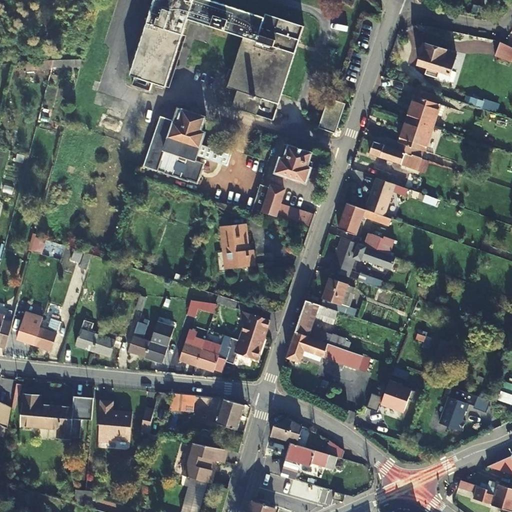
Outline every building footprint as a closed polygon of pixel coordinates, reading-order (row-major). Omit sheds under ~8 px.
[(244,36),(237,61),(289,78),(306,24),(267,12),(266,16),(215,0),(155,0),(154,5),(149,4),(147,12),(151,14),(141,43),(140,48),(181,45),(189,19),(244,36)] [(511,62),(511,61),(511,47),(500,42),(495,56),(511,62)] [(448,50),(427,43),(424,53),(422,53),(418,64),(427,67),(425,74),(437,78),(440,72),(450,75),(454,63),(453,63),(456,55),(447,52),(448,50)] [(179,46),(138,50),(130,76),(134,77),(132,85),(149,91),(152,83),(166,88),(179,46)] [(54,58),(39,59),(40,68),(51,67),(53,61),(54,58)] [(26,69),(35,68),(34,59),(26,60),(26,69)] [(51,67),(51,68),(79,67),(80,60),(53,61),(51,67)] [(282,96),(287,80),(235,63),(230,80),(282,96)] [(282,96),(230,80),(227,87),(238,91),(279,105),(282,96)] [(407,118),(433,127),(438,114),(442,116),(445,106),(437,104),(440,95),(418,88),(407,118)] [(469,104),(480,108),(485,93),(474,90),(469,104)] [(279,105),(238,91),(232,109),(273,122),(279,105)] [(329,100),(320,129),(336,134),(345,104),(329,100)] [(152,144),(145,166),(164,173),(189,182),(189,181),(198,184),(200,178),(201,178),(204,170),(203,170),(205,163),(196,160),(198,156),(229,166),(234,151),(215,145),(214,149),(202,145),(206,132),(202,130),(206,118),(183,110),(182,111),(179,109),(175,121),(161,117),(152,144)] [(102,114),(98,127),(118,134),(123,121),(102,114)] [(433,127),(407,118),(400,139),(426,148),(433,127)] [(388,159),(394,161),(402,163),(401,166),(409,168),(411,163),(412,163),(415,156),(385,146),(386,145),(374,141),(370,153),(378,155),(388,159)] [(312,153),(285,144),(281,158),(280,157),(275,173),(306,184),(312,168),(311,167),(313,162),(309,161),(312,153)] [(416,155),(415,156),(412,163),(420,166),(423,158),(416,155)] [(67,164),(64,173),(72,175),(75,167),(67,164)] [(399,185),(401,178),(397,177),(398,175),(372,166),(369,174),(378,177),(399,185)] [(378,177),(368,209),(386,216),(394,191),(407,195),(409,188),(399,185),(378,177)] [(418,186),(419,185),(401,178),(399,185),(409,188),(416,191),(418,186)] [(262,184),(251,216),(257,218),(260,211),(269,214),(277,217),(278,217),(283,205),(281,204),(286,189),(276,185),(271,188),(262,184)] [(367,209),(348,202),(339,227),(358,234),(365,214),(367,209)] [(289,207),(283,205),(278,217),(284,220),(289,207)] [(295,209),(289,207),(284,220),(290,222),(291,222),(295,209)] [(301,211),(295,209),(291,222),(297,224),(301,211)] [(367,209),(365,214),(390,224),(392,218),(386,216),(368,209),(367,209)] [(308,213),(301,211),(297,224),(303,226),(308,213)] [(314,215),(308,213),(303,226),(304,226),(310,228),(314,215)] [(221,229),(226,270),(255,266),(253,252),(248,253),(245,226),(221,229)] [(42,232),(40,237),(59,244),(61,238),(42,232)] [(368,233),(364,244),(389,253),(394,239),(383,236),(382,238),(368,233)] [(29,251),(42,253),(44,239),(31,237),(29,251)] [(361,244),(345,238),(334,271),(351,277),(358,257),(365,259),(365,258),(395,268),(399,256),(389,253),(364,244),(362,244),(361,244)] [(74,250),(71,260),(79,263),(83,253),(74,250)] [(91,255),(84,252),(80,266),(87,268),(91,255)] [(360,281),(375,286),(378,278),(363,273),(360,281)] [(347,314),(353,296),(347,293),(349,285),(350,285),(331,279),(322,305),(339,311),(347,314)] [(356,288),(349,285),(347,293),(353,296),(356,288)] [(87,289),(83,302),(90,304),(94,291),(87,289)] [(142,307),(145,296),(138,295),(135,305),(142,307)] [(235,310),(238,302),(220,296),(217,304),(235,310)] [(215,314),(216,305),(190,300),(187,316),(197,318),(198,311),(215,314)] [(313,329),(317,317),(319,312),(336,318),(339,311),(322,305),(308,300),(297,331),(311,336),(313,329)] [(16,339),(34,345),(39,328),(42,318),(25,312),(16,339)] [(242,331),(264,338),(270,320),(243,312),(241,320),(245,322),(242,331)] [(319,312),(317,317),(334,324),(336,318),(319,312)] [(39,328),(34,345),(51,351),(60,322),(58,321),(59,317),(52,315),(47,331),(39,328)] [(12,323),(2,321),(1,327),(0,326),(0,348),(5,349),(12,323)] [(75,346),(93,352),(98,335),(90,333),(93,324),(84,321),(75,346)] [(144,358),(161,364),(173,328),(157,323),(151,342),(150,342),(144,358)] [(127,353),(144,358),(150,342),(142,339),(146,329),(136,326),(127,353)] [(326,334),(313,329),(311,336),(323,340),(324,340),(326,334)] [(264,338),(242,331),(239,341),(231,338),(230,339),(230,349),(227,358),(226,362),(233,365),(237,354),(257,360),(264,338)] [(297,331),(289,357),(302,362),(306,350),(325,357),(330,343),(323,340),(311,336),(297,331)] [(331,342),(333,336),(326,334),(324,340),(331,342)] [(331,342),(343,348),(347,339),(334,334),(333,336),(331,342)] [(98,335),(93,352),(110,357),(115,341),(98,335)] [(202,350),(196,366),(214,372),(219,356),(227,358),(230,349),(230,339),(231,338),(224,336),(218,355),(202,350)] [(186,339),(179,361),(196,366),(202,350),(205,340),(195,337),(193,341),(186,339)] [(440,342),(439,352),(453,353),(454,344),(440,342)] [(343,348),(330,343),(325,357),(344,364),(350,350),(343,348)] [(372,358),(350,350),(344,364),(367,372),(372,358)] [(511,384),(505,382),(498,401),(511,406),(511,384)] [(406,415),(413,389),(388,383),(382,409),(406,415)] [(175,394),(172,407),(194,412),(195,396),(175,394)] [(359,411),(355,425),(382,433),(388,414),(380,412),(383,399),(371,395),(365,413),(359,411)] [(40,398),(25,396),(22,425),(58,429),(57,438),(71,440),(71,439),(77,439),(81,435),(82,421),(92,422),(94,400),(74,398),(73,412),(63,411),(63,408),(40,406),(40,398)] [(469,405),(449,397),(439,424),(462,432),(465,422),(462,420),(465,412),(466,412),(469,405)] [(245,405),(224,398),(216,424),(237,431),(245,405)] [(0,424),(8,429),(12,408),(0,401),(0,424)] [(102,403),(99,439),(131,442),(133,415),(113,413),(113,405),(102,403)] [(141,432),(150,434),(155,409),(147,407),(141,432)] [(274,426),(271,437),(291,443),(297,445),(304,427),(290,419),(274,426)] [(157,437),(150,435),(147,447),(154,449),(157,437)] [(228,450),(193,442),(184,477),(190,478),(181,511),(199,511),(207,483),(213,484),(216,471),(213,471),(214,466),(217,466),(218,462),(226,463),(228,450)] [(326,453),(297,445),(291,443),(286,458),(311,466),(313,462),(335,468),(339,457),(326,453)] [(326,453),(339,457),(341,450),(329,446),(326,453)] [(511,456),(490,467),(511,473),(511,456)] [(296,481),(271,474),(267,489),(291,497),(296,481)] [(310,483),(329,489),(331,482),(312,477),(311,478),(310,483)] [(492,505),(511,511),(511,499),(496,494),(497,491),(488,489),(470,483),(461,480),(459,488),(476,493),(474,499),(493,505),(492,505)] [(488,489),(497,491),(499,483),(500,483),(491,480),(488,489)] [(496,494),(511,499),(511,487),(499,483),(497,491),(496,494)] [(344,501),(347,495),(337,492),(334,498),(344,501)] [(276,511),(277,508),(254,502),(251,511),(276,511)]
